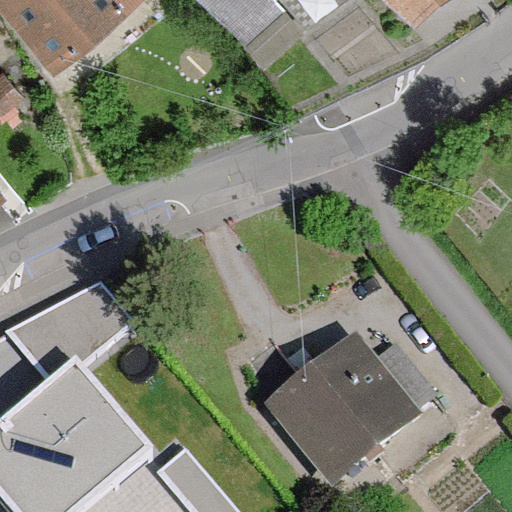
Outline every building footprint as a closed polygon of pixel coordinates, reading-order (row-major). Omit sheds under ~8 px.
[(126,0),(10,0),(58,57),(126,0)] [(208,0),(244,39),(275,11),(264,0),(208,0)] [(299,0),(291,0),(254,31),(276,56),(317,21),(299,0)] [(433,414),(368,334),(273,410),(338,490),(433,414)] [(40,408),(77,376),(41,335),(4,367),(40,408)] [(82,511),(145,459),(77,376),(40,408),(0,442),(0,462),(42,511),(82,511)]
